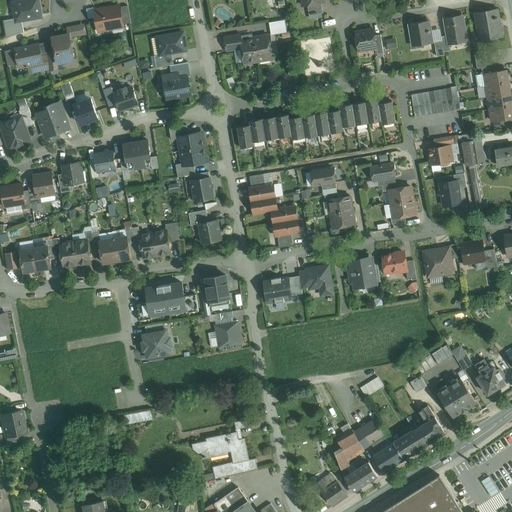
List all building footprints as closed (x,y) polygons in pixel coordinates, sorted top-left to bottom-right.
[(21,0),(20,3),(13,4),(15,18),(16,22),(22,21),(28,20),(30,17),(41,15),(38,0),(21,0)] [(321,3),(307,5),(309,15),(323,13),(321,3)] [(119,6),(95,10),(96,18),(94,21),(97,24),(98,30),(105,29),(108,31),(109,31),(111,28),(123,26),(123,25),(120,7),(119,6)] [(128,6),(120,7),(123,25),(131,23),(128,6)] [(497,10),(476,13),(481,39),(482,39),(500,36),(501,36),(497,10)] [(462,16),(445,18),(448,35),(449,44),(450,44),(450,42),(465,39),(465,41),(467,41),(462,16)] [(15,18),(4,20),(7,38),(24,32),(22,21),(16,22),(15,18)] [(285,20),(269,22),(271,34),(287,32),(285,20)] [(429,21),(410,24),(411,34),(414,34),(416,45),(432,42),(430,31),(429,21)] [(85,24),(67,27),(68,34),(70,34),(70,38),(87,35),(85,24)] [(374,29),(356,32),(359,50),(376,47),(377,47),(375,35),(374,29)] [(442,37),(440,29),(430,31),(432,42),(434,42),(442,40),(442,37)] [(184,32),(157,37),(160,54),(160,55),(172,53),(187,50),(184,32)] [(68,34),(52,37),(55,51),(57,62),(58,62),(75,59),(70,38),(70,34),(68,34)] [(254,38),(248,39),(248,38),(241,39),(240,34),(225,37),(227,51),(242,48),(244,64),(245,63),(245,62),(258,60),(254,38)] [(381,34),(375,35),(377,47),(376,47),(377,53),(383,52),(381,34)] [(268,35),(260,36),(260,37),(254,38),(258,60),(271,58),(271,59),(272,59),(268,35)] [(448,35),(442,37),(442,40),(444,52),(451,51),(450,44),(449,44),(448,35)] [(397,47),(396,38),(386,40),(387,49),(397,47)] [(434,42),(437,56),(445,55),(444,52),(442,40),(434,42)] [(45,42),(39,44),(41,56),(47,55),(47,53),(45,42)] [(39,44),(15,49),(19,67),(26,66),(26,67),(28,67),(27,66),(28,66),(28,65),(31,67),(34,64),(43,62),(41,56),(39,44)] [(133,49),(125,45),(122,52),(131,55),(133,49)] [(55,51),(47,53),(47,55),(50,70),(59,69),(58,62),(57,62),(55,51)] [(490,51),(475,54),(477,69),(482,68),(492,66),(490,51)] [(172,53),(160,55),(160,54),(154,55),(156,68),(174,64),(172,53)] [(492,66),(482,68),(483,74),(495,72),(494,66),(492,66)] [(495,72),(483,74),(477,75),(479,87),(487,86),(508,82),(506,70),(495,72)] [(193,72),(164,77),(168,98),(196,93),(193,72)] [(69,82),(61,85),(67,101),(75,98),(69,82)] [(508,82),(487,86),(489,97),(510,94),(508,82)] [(135,83),(115,90),(121,105),(140,97),(135,83)] [(511,103),(510,94),(489,97),(491,109),(511,105),(511,103)] [(91,99),(74,105),(81,124),(98,118),(91,99)] [(379,99),(366,102),(369,123),(382,121),(379,103),(379,99)] [(379,103),(382,121),(382,124),(396,122),(392,101),(379,103)] [(53,121),(65,116),(61,102),(48,106),(49,109),(53,121)] [(366,102),(353,104),(356,125),(369,123),(366,102)] [(353,104),(340,106),(340,110),(341,110),(343,127),(344,127),(356,125),(353,104)] [(511,105),(491,109),(493,121),(511,117),(511,105)] [(28,107),(19,111),(21,116),(26,127),(34,124),(28,107)] [(49,109),(37,113),(46,137),(58,133),(53,121),(49,109)] [(340,110),(328,112),(331,133),(344,131),(344,127),(343,127),(341,110),(340,110)] [(328,112),(315,114),(318,135),(331,133),(328,112)] [(289,114),(276,117),(279,138),(292,136),(292,135),(289,118),(290,118),(289,114)] [(315,114),(302,116),(306,137),(318,135),(315,114)] [(21,116),(0,123),(10,150),(31,142),(26,127),(21,116)] [(65,116),(53,121),(58,133),(70,128),(65,116)] [(290,118),(289,118),(292,135),(292,136),(293,139),(306,137),(302,116),(290,118)] [(276,117),(263,119),(267,140),(279,138),(276,117)] [(263,119),(250,121),(251,125),(254,142),(257,141),(267,140),(263,119)] [(511,119),(501,122),(502,128),(511,125),(511,119)] [(187,125),(169,128),(172,140),(178,138),(178,136),(189,134),(187,125)] [(251,125),(238,127),(241,148),(255,146),(254,142),(251,125)] [(189,134),(178,136),(178,138),(181,151),(204,146),(202,136),(197,132),(189,134)] [(452,136),(434,139),(435,146),(453,143),(452,136)] [(148,138),(118,141),(122,178),(130,177),(129,170),(151,167),(157,166),(155,154),(150,155),(148,138)] [(485,163),(480,139),(462,143),(466,166),(468,166),(476,164),(485,163)] [(204,146),(181,151),(183,163),(183,166),(194,164),(203,162),(206,157),(204,146)] [(449,146),(429,149),(431,165),(441,163),(441,164),(443,166),(447,165),(449,163),(449,162),(452,161),(449,146)] [(511,147),(496,150),(498,165),(499,165),(498,162),(511,160),(511,147)] [(113,151),(94,154),(97,172),(116,169),(113,151)] [(78,162),(63,165),(64,174),(66,185),(69,185),(81,183),(79,174),(80,174),(82,171),(81,169),(79,167),(78,162)] [(194,164),(183,166),(183,163),(176,164),(178,177),(196,174),(194,164)] [(393,163),(371,167),(374,180),(377,180),(395,177),(393,163)] [(333,168),(311,172),(314,185),(322,184),(335,182),(333,168)] [(52,172),(33,175),(35,185),(37,196),(40,195),(55,193),(52,172)] [(64,174),(58,175),(61,192),(70,191),(69,185),(66,185),(64,174)] [(263,174),(250,176),(251,182),(265,179),(263,174)] [(395,177),(377,180),(378,186),(382,185),(396,183),(395,177)] [(210,178),(192,181),(195,201),(213,197),(210,178)] [(441,205),(461,204),(459,178),(440,179),(441,205)] [(265,179),(251,182),(252,188),(266,185),(265,179)] [(335,182),(322,184),(323,190),(336,188),(335,182)] [(167,184),(168,191),(178,189),(177,183),(167,184)] [(396,183),(382,185),(383,192),(390,191),(390,190),(397,189),(396,183)] [(22,184),(3,187),(4,194),(1,197),(2,200),(5,203),(6,206),(8,212),(9,214),(22,211),(22,209),(21,204),(26,203),(23,191),(22,184)] [(97,197),(109,194),(107,184),(95,187),(97,197)] [(252,188),(250,188),(252,201),(276,197),(273,184),(266,185),(252,188)] [(37,196),(35,185),(29,186),(29,190),(32,204),(42,202),(40,195),(37,196)] [(397,189),(390,190),(390,191),(392,204),(413,200),(411,186),(397,189)] [(29,190),(23,191),(26,203),(21,204),(22,209),(32,208),(32,204),(29,190)] [(338,192),(324,195),(326,201),(329,201),(329,200),(339,198),(338,192)] [(276,197),(252,201),(254,214),(272,211),(272,210),(278,209),(276,197)] [(339,198),(329,200),(329,201),(331,214),(352,210),(350,197),(339,198)] [(413,200),(392,204),(394,217),(405,216),(415,214),(413,200)] [(295,206),(278,209),(272,210),(272,211),(274,222),(298,219),(295,206)] [(207,209),(189,213),(191,225),(199,224),(199,223),(209,221),(207,209)] [(352,210),(331,214),(333,227),(334,228),(344,226),(355,224),(352,210)] [(405,216),(394,217),(391,217),(392,224),(406,222),(405,216)] [(298,219),(274,222),(276,235),(277,235),(291,233),(300,231),(298,219)] [(209,221),(199,223),(199,224),(203,243),(221,239),(217,220),(209,221)] [(178,222),(165,224),(166,230),(167,230),(169,242),(181,240),(178,222)] [(132,228),(132,226),(125,227),(127,237),(129,244),(135,244),(135,243),(132,228)] [(344,226),(334,228),(333,227),(330,228),(331,234),(345,232),(344,226)] [(132,228),(135,243),(135,244),(135,245),(141,244),(139,235),(140,234),(139,227),(132,228)] [(166,230),(153,232),(157,256),(171,254),(169,242),(167,230),(166,230)] [(92,231),(86,232),(87,239),(89,250),(95,249),(92,233),(93,233),(92,231)] [(93,233),(92,233),(95,249),(95,251),(101,250),(100,241),(101,241),(99,232),(93,233)] [(140,234),(139,235),(141,244),(143,258),(157,256),(153,232),(140,234)] [(291,233),(277,235),(278,241),(292,239),(291,233)] [(127,237),(114,239),(117,261),(131,258),(129,244),(127,237)] [(59,238),(53,239),(56,257),(62,256),(60,244),(59,238)] [(53,239),(43,240),(44,246),(48,246),(50,258),(56,257),(53,239)] [(87,239),(74,241),(78,265),(91,263),(89,250),(87,239)] [(101,241),(100,241),(101,250),(103,263),(117,261),(114,239),(101,241)] [(292,239),(278,241),(279,247),(293,245),(292,239)] [(60,244),(62,256),(64,267),(78,265),(74,241),(60,244)] [(482,241),(462,244),(465,263),(484,260),(485,260),(484,251),(482,241)] [(456,244),(447,245),(448,248),(450,259),(458,258),(456,244)] [(44,246),(34,248),(38,270),(51,267),(50,258),(48,246),(44,246)] [(34,248),(20,250),(24,272),(38,270),(34,248)] [(448,248),(425,252),(429,276),(452,272),(450,259),(448,248)] [(494,249),(484,251),(485,260),(484,260),(486,268),(497,266),(494,249)] [(405,252),(383,256),(385,273),(406,269),(407,269),(406,261),(405,252)] [(371,260),(361,262),(361,260),(352,261),(353,268),(348,268),(350,281),(355,280),(356,287),(375,284),(371,260)] [(414,260),(406,261),(407,269),(406,269),(407,279),(417,278),(414,260)] [(328,265),(307,269),(307,270),(310,288),(320,287),(322,295),(333,293),(328,265)] [(307,270),(299,271),(302,289),(310,288),(307,270)] [(233,276),(214,278),(217,297),(236,294),(233,276)] [(287,278),(264,282),(268,302),(291,298),(287,278)] [(422,285),(418,280),(412,286),(416,291),(422,285)] [(182,282),(164,285),(169,311),(185,308),(186,308),(184,296),(182,282)] [(164,285),(147,288),(148,296),(149,302),(151,314),(152,314),(169,311),(164,285)] [(196,294),(184,296),(186,308),(185,308),(186,313),(199,311),(196,294)] [(149,302),(137,304),(140,321),(152,319),(152,314),(151,314),(149,302)] [(232,311),(217,314),(218,320),(233,318),(232,311)] [(5,313),(0,314),(0,334),(9,333),(7,322),(5,313)] [(238,322),(216,326),(220,346),(242,343),(238,322)] [(176,325),(147,330),(151,353),(180,348),(176,325)] [(453,354),(447,344),(442,347),(448,358),(453,354)] [(451,351),(458,361),(467,355),(461,345),(451,351)] [(448,358),(442,347),(437,351),(443,361),(448,358)] [(0,359),(15,357),(14,349),(0,351),(0,359)] [(443,361),(437,351),(432,354),(438,364),(443,361)] [(430,355),(425,358),(431,368),(436,365),(430,355)] [(467,355),(458,361),(463,370),(473,364),(467,355)] [(431,368),(425,358),(420,361),(426,372),(431,368)] [(484,359),(476,365),(482,374),(490,369),(484,359)] [(426,372),(420,361),(415,364),(421,375),(426,372)] [(482,374),(477,377),(488,394),(489,394),(490,395),(491,395),(493,395),(494,395),(496,394),(496,392),(496,391),(496,389),(505,383),(503,380),(506,378),(500,368),(497,370),(494,366),(490,369),(482,374)] [(421,376),(411,382),(417,392),(427,386),(421,376)] [(378,377),(360,388),(366,397),(383,386),(378,377)] [(476,402),(461,378),(439,392),(454,416),(476,402)] [(12,405),(0,407),(0,408),(1,414),(13,411),(12,405)] [(427,422),(417,428),(414,423),(410,426),(413,430),(423,447),(445,433),(428,405),(420,410),(427,422)] [(13,411),(1,414),(4,426),(23,422),(21,410),(13,411)] [(126,422),(151,419),(150,410),(125,412),(126,422)] [(378,417),(354,432),(364,449),(372,444),(389,433),(378,417)] [(248,419),(235,422),(236,429),(249,426),(248,419)] [(23,422),(4,426),(6,438),(18,435),(26,434),(23,422)] [(353,429),(337,439),(343,448),(348,461),(365,450),(364,449),(354,432),(353,429)] [(413,430),(395,442),(405,459),(423,447),(413,430)] [(238,431),(213,436),(217,455),(228,452),(231,451),(233,462),(234,463),(243,461),(250,459),(245,438),(239,439),(238,431)] [(389,433),(372,444),(377,453),(374,455),(385,472),(405,459),(395,442),(389,433)] [(18,435),(6,438),(8,444),(19,442),(18,435)] [(213,436),(206,438),(207,440),(193,443),(194,448),(202,455),(203,458),(217,455),(213,436)] [(343,448),(335,451),(341,468),(347,466),(349,465),(348,461),(343,448)] [(250,459),(243,461),(245,471),(258,468),(256,458),(250,459)] [(233,462),(214,467),(216,474),(217,478),(245,471),(243,461),(234,463),(233,462)] [(369,461),(350,473),(347,466),(341,468),(343,474),(354,491),(378,476),(369,461)] [(461,511),(438,476),(383,511),(479,511),(461,511)] [(347,495),(337,481),(328,488),(322,479),(316,483),(332,506),(347,495)] [(238,487),(214,504),(218,509),(219,511),(238,511),(250,504),(238,487)] [(214,504),(211,499),(205,503),(206,511),(213,511),(218,509),(214,504)] [(103,501),(84,505),(85,511),(105,511),(103,502),(104,502),(103,501)] [(177,502),(176,511),(184,511),(185,502),(177,502)] [(277,511),(271,503),(261,510),(262,511),(277,511)]
